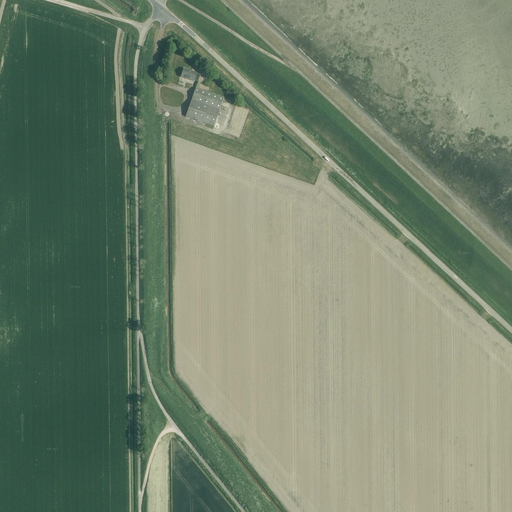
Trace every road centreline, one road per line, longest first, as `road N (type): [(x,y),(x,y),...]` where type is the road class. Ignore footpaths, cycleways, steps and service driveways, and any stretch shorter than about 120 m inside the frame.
road 1 (unclassified): [(511,330),(159,7)]
road 2 (unclassified): [(137,325),(135,68),(159,7)]
road 3 (unclassified): [(139,509),(137,325)]
